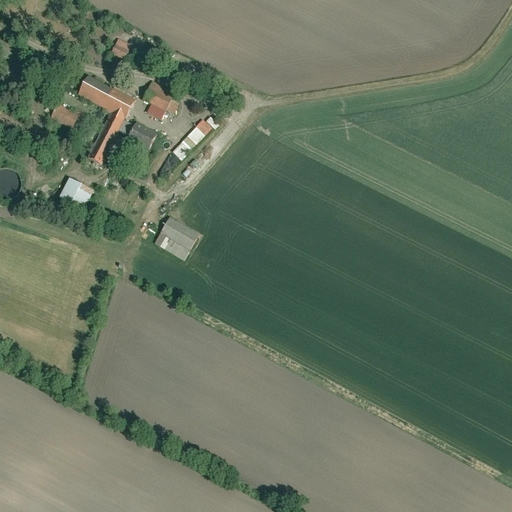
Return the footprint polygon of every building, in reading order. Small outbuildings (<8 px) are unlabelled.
[(133,47),(119,41),(111,57),(125,63),(133,47)] [(130,62),(149,70),(152,63),(133,55),(130,62)] [(114,91),(89,79),(79,99),(104,111),(104,113),(111,116),(88,162),(103,170),(121,135),(126,124),(138,101),(115,90),(114,91)] [(177,94),(153,83),(143,104),(151,108),(147,116),(165,124),(169,115),(174,118),(180,106),(173,103),(177,94)] [(54,120),(76,131),(83,117),(60,106),(54,120)] [(207,124),(203,121),(172,154),(182,164),(214,131),(216,133),(221,128),(211,119),(207,124)] [(159,136),(137,126),(136,129),(126,124),(121,135),(130,140),(128,144),(150,155),(159,136)] [(96,194),(71,181),(60,201),(86,214),(96,194)] [(171,220),(155,247),(186,264),(201,237),(171,220)]
